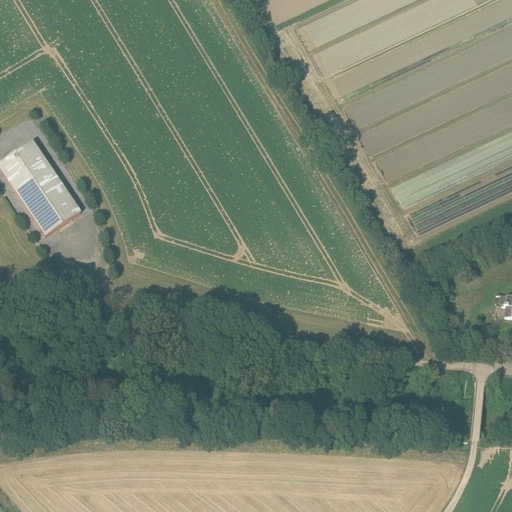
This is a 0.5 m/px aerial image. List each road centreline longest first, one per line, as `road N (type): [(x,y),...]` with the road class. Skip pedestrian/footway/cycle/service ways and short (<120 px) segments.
road 1 (track): [(484,376),(322,354),(67,286)]
road 2 (unclassified): [(449,511),(476,444),(484,376),(511,377)]
